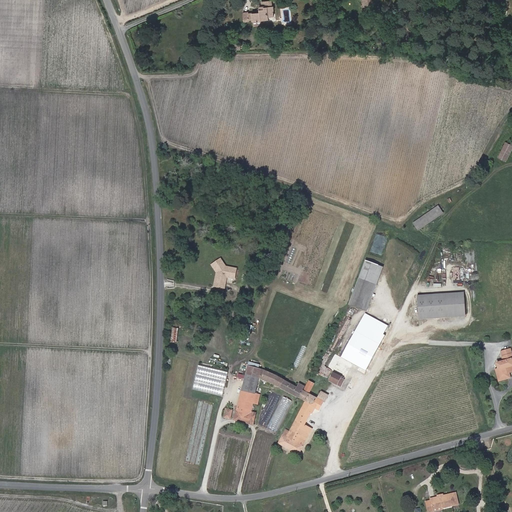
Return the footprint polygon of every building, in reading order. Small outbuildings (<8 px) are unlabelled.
[(377,10),(375,0),(363,0),(364,3),(364,5),(365,12),(368,12),(369,12),(377,10)] [(254,21),(254,23),(269,22),(269,19),(273,19),(273,14),(274,13),(274,8),(272,8),(272,2),(263,3),(263,9),(260,9),(261,14),(250,15),(250,14),(244,14),(244,22),(244,23),(249,23),(251,21),(254,21)] [(511,144),(511,143),(504,140),(496,155),(504,160),(511,144)] [(418,224),(422,230),(447,214),(443,208),(418,224)] [(378,262),(366,257),(359,275),(372,280),(378,262)] [(220,259),(212,265),(218,274),(217,275),(214,286),(220,288),(221,280),(226,281),(226,277),(234,279),(236,269),(225,267),(220,259)] [(362,306),(372,280),(359,275),(350,301),(362,306)] [(416,294),(416,299),(463,296),(463,291),(416,294)] [(417,313),(464,310),(463,296),(416,299),(417,313)] [(365,311),(360,319),(383,332),(387,324),(365,311)] [(384,333),(383,332),(360,319),(352,335),(341,355),(358,365),(357,368),(363,371),(384,333)] [(511,358),(509,352),(500,354),(502,360),(495,362),(496,367),(494,368),(497,378),(506,376),(504,371),(506,370),(511,369),(509,358),(511,358)] [(339,355),(332,369),(344,376),(351,362),(339,355)] [(310,412),(314,406),(318,408),(326,395),(318,390),(315,397),(306,392),(301,388),(300,388),(301,385),(287,378),(282,376),(281,377),(272,373),(246,362),(233,418),(250,423),(257,394),(253,391),(257,376),(277,385),(304,400),(288,431),(284,428),(277,442),(297,453),(302,443),(300,442),(309,426),(303,423),(309,411),(310,412)] [(224,395),(228,370),(198,365),(193,389),(224,395)] [(331,372),(328,378),(339,384),(342,377),(331,372)] [(306,378),(301,388),(306,392),(311,381),(306,378)] [(277,432),(291,400),(283,396),(268,428),(277,432)] [(302,443),(310,427),(309,426),(300,442),(302,443)] [(436,493),(428,495),(431,505),(439,503),(439,504),(455,501),(453,489),(441,492),(439,494),(436,493)]
